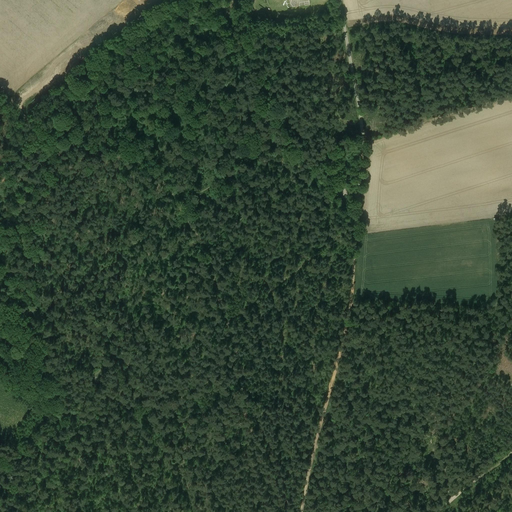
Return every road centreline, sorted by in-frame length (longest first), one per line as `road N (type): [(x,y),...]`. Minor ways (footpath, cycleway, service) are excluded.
road 1 (track): [(356,219),(351,308),(303,511)]
road 2 (track): [(228,322),(208,249),(168,179),(132,155),(71,138)]
road 3 (unclassified): [(338,0),(362,128),(356,219)]
road 4 (track): [(228,322),(291,511)]
road 5 (track): [(50,125),(114,43),(166,0)]
